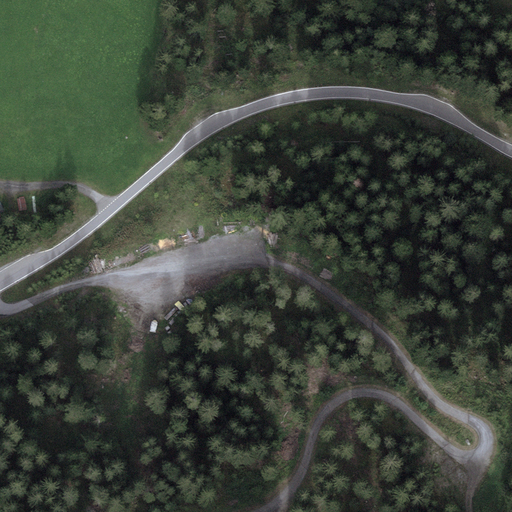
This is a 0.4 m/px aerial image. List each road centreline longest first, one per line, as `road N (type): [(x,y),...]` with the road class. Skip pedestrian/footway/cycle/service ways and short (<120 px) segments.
road 1 (track): [(476,453),(485,444),(482,428),(425,392),(386,329),(306,278),(258,264),(144,263),(12,314),(0,310)]
road 2 (unclassified): [(511,152),(434,109),(380,95),(281,100),(208,128),(56,251),(0,284)]
road 3 (track): [(265,511),(297,487),(324,412),(351,394),(386,397),(460,456),(476,453)]
